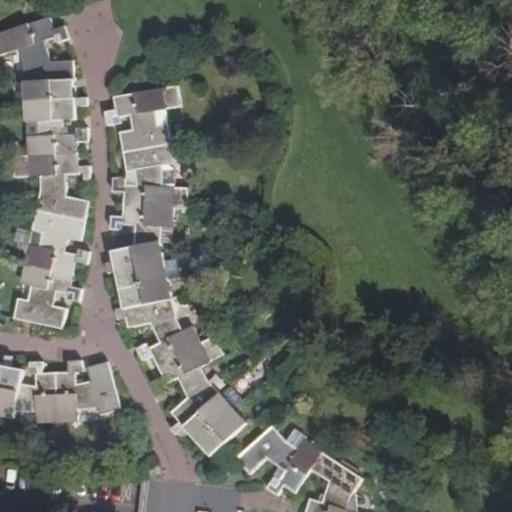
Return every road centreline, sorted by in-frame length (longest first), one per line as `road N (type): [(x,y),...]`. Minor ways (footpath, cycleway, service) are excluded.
road 1 (residential): [(91,25),(108,343)]
road 2 (residential): [(108,343),(154,422),(178,485)]
